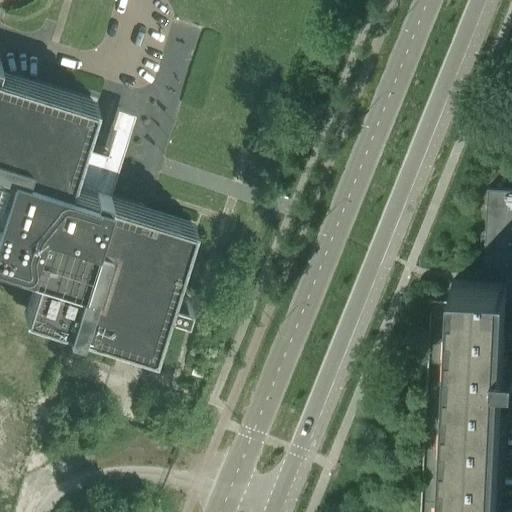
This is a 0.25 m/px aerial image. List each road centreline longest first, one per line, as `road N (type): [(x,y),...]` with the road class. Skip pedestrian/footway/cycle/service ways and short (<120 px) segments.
road 1 (tertiary): [(427,0),(221,511)]
road 2 (tertiary): [(274,511),(480,0)]
